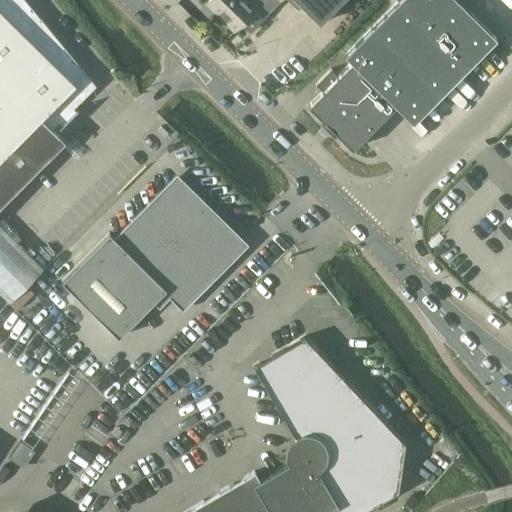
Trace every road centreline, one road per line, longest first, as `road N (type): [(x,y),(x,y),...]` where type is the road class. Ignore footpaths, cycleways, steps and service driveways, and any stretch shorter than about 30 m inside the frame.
road 1 (unclassified): [(369,230),(135,0)]
road 2 (unclassified): [(511,378),(369,230)]
road 3 (unclassified): [(369,230),(511,84)]
